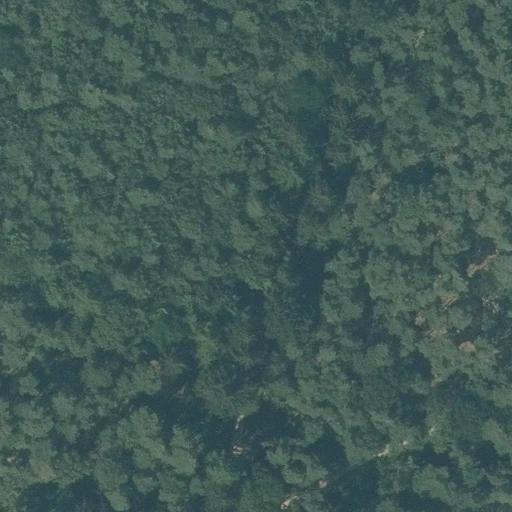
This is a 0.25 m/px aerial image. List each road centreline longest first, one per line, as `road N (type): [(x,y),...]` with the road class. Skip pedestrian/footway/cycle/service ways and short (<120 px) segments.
road 1 (track): [(235,511),(254,373),(338,0)]
road 2 (track): [(0,272),(160,328),(254,373)]
road 3 (track): [(511,426),(409,436),(270,511)]
